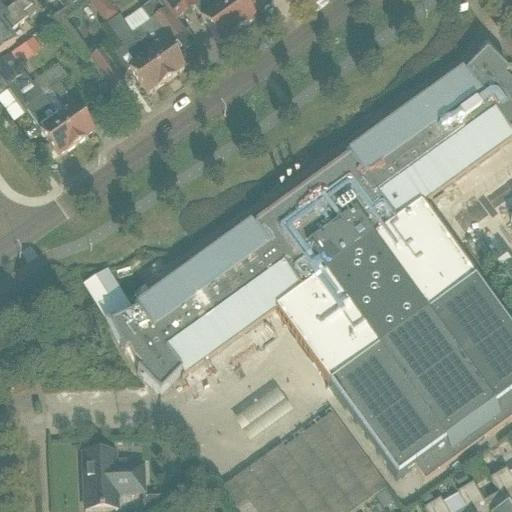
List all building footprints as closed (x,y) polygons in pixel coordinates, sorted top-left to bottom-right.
[(31,8),(24,0),(22,0),(13,7),(20,16),(31,8)] [(54,0),(65,14),(80,1),(79,0),(54,0)] [(130,36),(165,86),(183,73),(164,47),(180,36),(155,0),(154,0),(140,11),(149,24),(139,31),(138,30),(131,35),(130,36)] [(236,35),(211,0),(161,0),(176,22),(194,10),(201,20),(199,21),(218,48),(237,35),(236,35)] [(211,0),(236,35),(255,21),(247,10),(261,0),(211,0)] [(25,22),(20,16),(13,7),(5,13),(3,15),(7,19),(0,24),(0,55),(14,45),(7,36),(25,22)] [(110,7),(97,16),(103,25),(116,16),(110,7)] [(147,99),(165,86),(130,36),(131,35),(118,17),(104,27),(122,52),(112,59),(124,76),(129,73),(147,99)] [(24,46),(10,57),(17,68),(32,57),(24,46)] [(101,55),(88,64),(110,95),(123,85),(101,55)] [(10,57),(0,64),(0,81),(6,89),(24,76),(17,68),(10,57)] [(136,317),(109,330),(123,359),(124,358),(123,357),(127,355),(132,366),(141,374),(138,377),(137,375),(136,377),(159,399),(173,385),(180,378),(182,380),(180,381),(181,383),(278,312),(329,387),(384,467),(395,484),(411,473),(410,472),(413,470),(424,485),(511,420),(511,334),(474,282),(421,209),(511,143),(511,140),(510,142),(509,139),(511,137),(511,90),(503,82),(506,79),(507,80),(508,79),(485,57),(464,79),(462,76),(464,75),(463,74),(342,161),(343,162),(345,161),(348,164),(253,233),(251,229),(252,228),(251,227),(131,314),(132,315),(134,314),(136,317)] [(23,77),(6,89),(22,112),(57,163),(75,150),(56,122),(39,100),(30,86),(23,77)] [(56,122),(75,150),(93,137),(57,87),(48,93),(64,116),(56,122)] [(244,444),(289,414),(274,391),(229,422),(244,444)] [(358,511),(377,499),(386,492),(331,419),(284,453),(281,450),(218,495),(229,511),(358,511)] [(498,452),(489,458),(495,468),(504,463),(498,452)] [(84,511),(116,511),(116,497),(143,496),(141,468),(114,470),(114,455),(102,455),(82,456),(84,511)] [(511,511),(511,482),(507,473),(491,482),(499,496),(508,511),(511,511)] [(466,483),(462,476),(453,481),(458,488),(466,483)] [(508,511),(499,496),(483,505),(473,487),(457,496),(458,497),(466,511),(508,511)] [(386,492),(377,499),(382,510),(393,504),(386,492)] [(430,497),(421,502),(426,511),(435,506),(430,497)] [(441,503),(424,511),(466,511),(458,497),(442,506),(441,503)]
